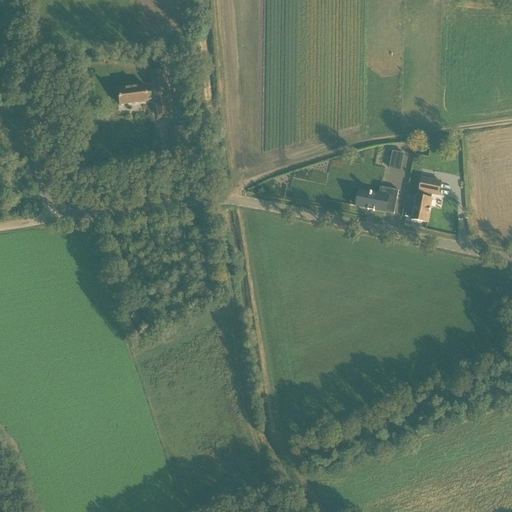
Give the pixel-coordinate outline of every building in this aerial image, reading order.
[(150,72),(153,92),(145,93),(145,86),(116,89),(119,106),(147,102),(146,100),(154,99),(156,116),(172,114),(165,70),(150,72)] [(188,159),(186,146),(172,148),(174,161),(188,159)] [(402,159),(400,169),(410,171),(414,154),(404,152),(403,154),(402,159)] [(388,153),(386,166),(396,168),(399,155),(388,153)] [(406,217),(412,218),(411,220),(427,223),(429,213),(432,199),(429,199),(430,194),(438,195),(441,182),(422,179),(418,197),(416,196),(415,204),(408,203),(406,217)] [(394,210),(396,199),(397,199),(399,192),(389,190),(387,197),(378,196),(360,192),(357,206),(354,205),(353,206),(368,209),(368,210),(369,210),(369,209),(373,210),(373,211),(374,212),(374,211),(385,213),(386,208),(394,210)]
